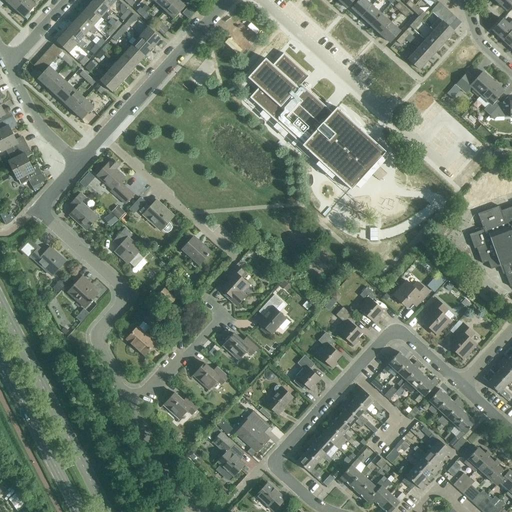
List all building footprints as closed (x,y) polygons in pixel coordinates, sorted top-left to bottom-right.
[(8,0),(6,2),(15,10),(24,0),(8,0)] [(30,0),(24,0),(15,10),(24,18),(36,5),(30,0)] [(100,0),(93,0),(89,5),(102,17),(106,13),(110,16),(113,12),(110,9),(100,0)] [(100,0),(110,9),(118,0),(100,0)] [(158,0),(156,3),(165,11),(174,0),(158,0)] [(178,0),(174,0),(165,11),(174,20),(186,6),(178,0)] [(337,0),(347,8),(354,0),(337,0)] [(359,0),(352,9),(361,17),(372,6),(365,0),(359,0)] [(406,4),(411,9),(415,5),(410,0),(406,4)] [(511,0),(498,0),(497,2),(506,11),(511,4),(511,0)] [(431,11),(435,15),(443,6),(439,2),(431,11)] [(395,7),(401,12),(404,8),(399,3),(395,7)] [(89,5),(81,14),(94,26),(102,17),(89,5)] [(415,5),(411,9),(417,14),(420,10),(415,5)] [(361,17),(371,26),(381,14),(372,6),(361,17)] [(435,15),(438,18),(439,19),(448,10),(443,6),(435,15)] [(136,11),(143,17),(147,13),(140,7),(136,11)] [(182,15),(187,19),(194,11),(188,7),(182,15)] [(404,8),(401,12),(406,16),(409,13),(404,8)] [(120,18),(124,21),(132,12),(128,9),(120,18)] [(448,10),(439,19),(444,23),(452,14),(448,10)] [(423,12),(418,17),(423,21),(428,16),(423,12)] [(147,13),(143,17),(149,23),(153,19),(147,13)] [(81,14),(73,23),(86,35),(90,30),(95,34),(98,30),(94,26),(81,14)] [(134,14),(128,20),(133,24),(139,18),(134,14)] [(371,26),(380,34),(391,23),(381,14),(371,26)] [(449,27),(457,18),(452,14),(444,23),(449,27)] [(423,21),(418,17),(410,26),(414,30),(423,21)] [(430,27),(434,31),(445,41),(454,32),(453,31),(462,23),(457,18),(449,27),(444,23),(439,19),(438,18),(430,27)] [(118,20),(112,27),(116,30),(121,24),(118,20)] [(493,31),(502,39),(511,29),(511,20),(508,25),(503,20),(493,31)] [(73,23),(65,32),(78,44),(83,49),(87,44),(82,39),(86,35),(73,23)] [(391,23),(380,34),(389,43),(400,31),(391,23)] [(155,28),(163,35),(167,31),(158,24),(155,28)] [(123,26),(118,32),(122,36),(127,29),(123,26)] [(116,30),(112,27),(107,33),(110,36),(116,30)] [(148,27),(140,36),(153,48),(162,39),(148,27)] [(511,29),(502,39),(511,48),(511,47),(511,29)] [(407,31),(402,36),(405,39),(410,34),(407,31)] [(434,31),(425,41),(436,51),(445,41),(434,31)] [(78,44),(65,32),(56,41),(70,53),(78,44)] [(122,36),(118,32),(112,38),(116,42),(122,36)] [(137,40),(132,45),(145,57),(153,48),(140,36),(137,34),(134,37),(137,40)] [(405,39),(402,36),(397,42),(401,45),(405,39)] [(101,38),(96,44),(100,48),(105,42),(101,38)] [(425,41),(417,50),(428,60),(436,51),(425,41)] [(107,43),(102,50),(106,54),(111,47),(107,43)] [(54,44),(50,49),(59,56),(63,52),(54,44)] [(100,48),(96,44),(90,51),(94,54),(100,48)] [(132,45),(124,54),(137,66),(145,57),(132,45)] [(50,49),(46,53),(55,61),(59,56),(50,49)] [(106,54),(102,50),(96,56),(100,60),(106,54)] [(428,60),(417,50),(408,60),(419,70),(428,60)] [(46,53),(42,57),(51,65),(55,61),(46,53)] [(62,58),(68,64),(72,60),(65,54),(62,58)] [(124,54),(116,63),(129,75),(137,66),(124,54)] [(256,69),(248,78),(259,88),(250,98),(299,142),(351,190),(386,152),(359,128),(337,108),(332,113),(301,85),(305,80),(309,76),(297,65),(284,54),(273,65),(266,59),(256,69)] [(89,60),(86,56),(80,63),(83,66),(89,60)] [(42,57),(38,62),(47,70),(50,66),(51,65),(42,57)] [(72,60),(68,64),(74,70),(78,66),(72,60)] [(199,73),(205,76),(212,64),(207,60),(199,73)] [(91,61),(86,68),(89,71),(95,65),(91,61)] [(34,67),(43,74),(47,70),(38,62),(34,67)] [(116,63),(108,72),(121,84),(129,75),(116,63)] [(38,79),(47,87),(59,74),(50,66),(47,70),(43,74),(38,79)] [(79,74),(86,80),(89,76),(83,70),(79,74)] [(121,84),(108,72),(100,81),(113,93),(121,84)] [(464,76),(455,85),(465,94),(471,88),(480,96),(493,82),(483,72),(472,84),(464,76)] [(47,87),(56,95),(68,82),(59,74),(47,87)] [(89,76),(86,80),(92,86),(95,82),(89,76)] [(56,95),(64,104),(77,90),(68,82),(56,95)] [(484,111),(490,116),(498,107),(493,102),(503,91),(493,82),(480,96),(490,105),(488,107),(488,106),(484,111)] [(99,91),(105,97),(108,94),(101,88),(99,91)] [(64,104),(73,112),(86,98),(77,90),(64,104)] [(86,98),(73,112),(83,120),(95,107),(86,98)] [(498,107),(490,116),(494,120),(496,118),(511,117),(511,118),(511,102),(510,102),(510,107),(504,108),(500,104),(498,107)] [(0,123),(13,117),(9,108),(3,110),(1,105),(0,105),(0,123)] [(0,141),(14,135),(11,130),(16,127),(14,123),(16,122),(13,117),(0,123),(0,141)] [(7,150),(9,155),(27,145),(25,140),(23,141),(21,137),(16,140),(14,135),(0,141),(0,148),(2,152),(7,150)] [(9,162),(13,171),(30,162),(27,157),(32,154),(27,145),(9,155),(12,160),(9,162)] [(134,196),(125,188),(120,183),(124,179),(115,170),(118,166),(113,161),(109,164),(100,173),(106,179),(104,182),(113,191),(112,193),(125,205),(134,196)] [(30,162),(13,171),(18,181),(19,180),(22,185),(30,181),(33,187),(46,181),(37,165),(32,167),(30,162)] [(69,215),(86,231),(98,218),(81,202),(85,198),(80,193),(69,205),(74,210),(69,215)] [(136,213),(148,201),(143,196),(131,208),(136,213)] [(87,203),(93,207),(96,202),(90,198),(87,203)] [(146,206),(141,210),(162,230),(164,232),(167,233),(171,231),(172,228),(170,224),(168,222),(173,218),(167,213),(163,209),(164,207),(157,200),(149,209),(146,206)] [(120,204),(113,211),(120,219),(127,212),(120,204)] [(501,206),(480,212),(485,229),(471,233),(474,244),(479,249),(483,262),(490,260),(492,268),(501,266),(508,273),(511,286),(511,285),(511,206),(503,209),(501,206)] [(106,214),(110,226),(119,223),(114,211),(106,214)] [(128,264),(129,262),(134,267),(142,259),(137,254),(141,250),(129,239),(132,236),(125,229),(115,239),(121,245),(115,252),(128,264)] [(183,250),(199,266),(211,253),(194,238),(183,250)] [(46,267),(54,274),(66,261),(50,247),(45,253),(39,247),(30,257),(44,269),(46,267)] [(239,293),(247,283),(240,277),(244,272),(237,265),(226,277),(230,281),(222,290),(226,293),(224,295),(237,307),(245,298),(239,293)] [(441,272),(429,284),(436,291),(448,279),(441,272)] [(67,293),(85,309),(97,295),(89,287),(92,285),(82,277),(67,293)] [(66,284),(61,279),(52,288),(57,293),(66,284)] [(455,292),(458,287),(449,281),(446,286),(455,292)] [(419,303),(429,293),(418,283),(414,289),(407,282),(394,296),(406,307),(414,298),(419,303)] [(157,296),(169,306),(176,299),(164,288),(157,296)] [(375,319),(383,311),(373,301),(377,297),(367,288),(360,296),(366,301),(358,309),(374,324),(377,321),(375,319)] [(266,315),(258,323),(262,327),(260,329),(268,336),(270,334),(271,335),(278,326),(285,319),(286,318),(276,309),(282,303),(274,295),(260,310),(266,315)] [(332,308),(339,301),(335,297),(328,304),(332,308)] [(304,305),(310,309),(314,303),(309,299),(304,305)] [(430,328),(437,335),(450,321),(443,315),(448,310),(437,301),(428,311),(433,316),(425,325),(430,329),(430,328)] [(354,342),(362,333),(352,324),(356,319),(344,308),(336,316),(345,324),(337,332),(353,347),(357,344),(354,342)] [(147,329),(151,325),(145,320),(141,324),(147,329)] [(460,341),(452,349),(464,359),(476,345),(470,339),(474,334),(464,325),(454,336),(460,341)] [(126,340),(144,356),(156,343),(138,326),(126,340)] [(334,365),(341,356),(331,347),(335,342),(325,333),(318,342),(324,347),(317,355),(333,370),(336,366),(334,365)] [(261,350),(256,346),(247,337),(243,342),(234,334),(223,346),(229,352),(231,351),(241,359),(247,353),(251,357),(257,351),(259,353),(261,350)] [(392,368),(398,374),(409,362),(399,353),(383,371),(386,375),(392,368)] [(303,390),(306,387),(312,392),(315,389),(313,387),(320,379),(310,370),(315,365),(305,356),(297,364),(303,369),(296,377),(297,378),(293,381),(303,390)] [(504,358),(500,362),(511,372),(511,356),(507,361),(504,358)] [(397,385),(401,388),(418,370),(421,366),(417,362),(413,366),(409,362),(398,374),(403,378),(397,385)] [(500,369),(495,374),(508,385),(511,380),(511,372),(500,362),(496,366),(500,369)] [(222,386),(229,378),(217,367),(213,371),(204,363),(193,376),(209,391),(218,382),(222,386)] [(410,384),(415,389),(426,378),(418,370),(401,388),(404,391),(410,384)] [(508,385),(495,374),(487,383),(506,400),(509,397),(503,391),(508,385)] [(426,378),(415,389),(421,395),(415,401),(418,404),(439,382),(434,378),(431,382),(426,378)] [(371,384),(380,392),(384,388),(375,379),(371,384)] [(275,392),(276,393),(266,404),(278,415),(282,410),(281,409),(292,398),(281,388),(279,386),(278,385),(276,386),(274,388),(274,390),(275,392)] [(358,394),(354,399),(366,410),(371,405),(380,413),(384,409),(359,387),(355,391),(358,394)] [(385,396),(389,400),(397,391),(393,387),(385,396)] [(432,405),(438,410),(449,398),(440,390),(423,409),(426,412),(432,405)] [(193,415),(200,408),(188,397),(184,401),(175,393),(164,405),(171,411),(173,409),(182,418),(189,411),(193,415)] [(438,422),(441,425),(461,403),(457,399),(454,403),(449,398),(438,410),(444,416),(438,422)] [(347,401),(343,405),(364,425),(367,422),(361,416),(366,410),(354,399),(350,404),(347,401)] [(450,422),(456,427),(467,414),(462,410),(465,407),(461,403),(441,425),(444,428),(450,422)] [(342,412),(338,417),(350,428),(355,423),(361,429),(364,425),(343,405),(339,409),(342,412)] [(262,408),(259,411),(268,419),(271,416),(262,408)] [(407,416),(411,420),(418,413),(414,409),(407,416)] [(259,412),(255,416),(266,425),(269,421),(259,412)] [(467,414),(456,427),(461,432),(455,438),(459,441),(453,448),(457,452),(466,442),(462,438),(465,435),(479,420),(475,415),(472,419),(467,414)] [(236,433),(256,451),(257,452),(269,439),(261,431),(265,427),(253,416),(236,433)] [(326,423),(329,426),(346,441),(348,443),(349,442),(351,445),(354,442),(345,434),(350,428),(338,417),(334,421),(331,419),(326,423)] [(229,433),(234,427),(225,421),(221,427),(229,433)] [(329,426),(321,435),(338,450),(346,441),(329,426)] [(210,434),(213,437),(219,431),(216,428),(210,434)] [(246,465),(238,458),(242,453),(244,454),(221,433),(212,442),(225,454),(218,462),(235,477),(246,465)] [(314,436),(311,441),(330,459),(338,450),(321,435),(317,439),(314,436)] [(436,444),(431,450),(443,461),(447,456),(451,459),(454,455),(432,435),(429,438),(436,444)] [(358,439),(355,444),(361,448),(364,443),(358,439)] [(409,446),(402,440),(394,449),(401,455),(409,446)] [(310,447),(306,452),(318,464),(323,458),(329,464),(332,460),(330,459),(311,441),(307,445),(310,447)] [(413,450),(416,453),(438,473),(442,469),(439,466),(443,461),(431,450),(425,456),(416,447),(413,450)] [(478,468),(488,458),(491,455),(487,452),(484,455),(478,449),(465,463),(474,472),(478,468)] [(318,464),(306,452),(297,462),(316,479),(319,475),(312,469),(318,464)] [(390,453),(386,458),(391,463),(396,459),(396,458),(390,453)] [(420,462),(415,468),(427,479),(431,474),(434,477),(438,473),(416,453),(413,456),(420,462)] [(478,468),(487,477),(497,466),(500,463),(496,460),(494,463),(488,458),(478,468)] [(345,482),(350,487),(361,474),(367,468),(361,462),(358,459),(338,482),(342,485),(345,482)] [(381,459),(376,464),(381,469),(386,463),(381,459)] [(496,485),(500,482),(509,471),(505,468),(502,471),(497,466),(487,477),(496,485)] [(406,477),(416,485),(422,491),(425,487),(422,484),(427,479),(415,468),(410,473),(403,467),(400,471),(406,477)] [(350,487),(359,494),(370,482),(364,477),(370,471),(367,468),(361,474),(350,487)] [(500,482),(509,490),(511,486),(511,473),(509,471),(500,482)] [(324,482),(330,487),(338,479),(332,473),(324,482)] [(453,485),(458,490),(469,478),(464,474),(453,485)] [(411,490),(416,485),(406,477),(402,482),(411,490)] [(458,490),(463,494),(471,486),(474,483),(469,478),(458,490)] [(359,494),(368,503),(385,484),(381,480),(375,487),(370,482),(359,494)] [(375,503),(380,507),(391,495),(385,490),(391,483),(388,480),(385,484),(368,503),(372,506),(375,503)] [(257,496),(274,511),(285,499),(268,484),(257,496)] [(463,494),(468,499),(476,490),(471,486),(463,494)] [(5,492),(16,511),(26,506),(14,487),(5,492)] [(468,499),(472,503),(480,494),(476,490),(468,499)] [(472,503),(477,507),(487,495),(482,491),(480,494),(472,503)] [(391,495),(380,507),(385,511),(391,511),(406,497),(402,493),(396,500),(391,495)] [(477,507),(482,511),(490,503),(492,500),(487,495),(477,507)] [(482,511),(488,511),(494,506),(490,503),(482,511)]
